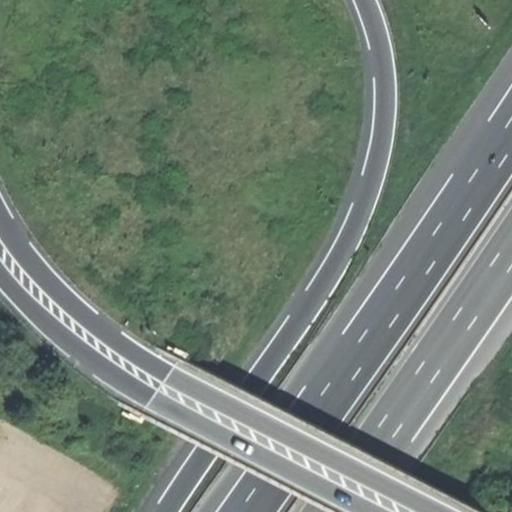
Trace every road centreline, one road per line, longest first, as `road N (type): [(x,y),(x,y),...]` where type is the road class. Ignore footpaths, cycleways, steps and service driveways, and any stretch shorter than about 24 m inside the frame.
road 1 (trunk): [(368,0),(383,45),(382,134),(359,213),(312,303),(164,511)]
road 2 (trunk): [(438,511),(169,373),(96,326),(0,219)]
road 3 (trunk): [(511,130),(245,511)]
road 4 (trunk): [(0,272),(76,349),(150,399),(368,511)]
road 5 (trunk): [(327,511),(511,246)]
